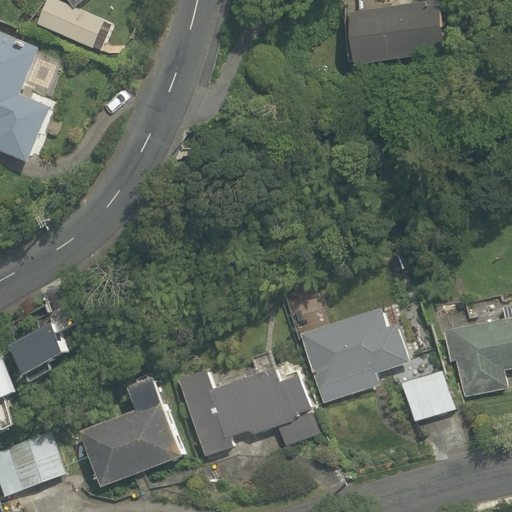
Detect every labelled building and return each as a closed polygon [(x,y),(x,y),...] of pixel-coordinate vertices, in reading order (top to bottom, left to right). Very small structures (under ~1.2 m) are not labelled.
[(109,20),(82,9),(91,0),(71,0),(76,5),(64,0),(51,0),(40,25),(96,49),(99,42),(105,45),(113,27),(107,24),(109,20)] [(355,18),(365,71),(453,55),(444,2),(355,18)] [(28,27),(35,18),(27,12),(20,21),(28,27)] [(0,150),(35,164),(57,110),(25,97),(44,50),(0,32),(0,150)] [(508,318),(449,331),(462,397),(511,387),(508,370),(511,368),(511,304),(506,306),(508,318)] [(306,339),(329,407),(379,391),(381,377),(416,366),(403,328),(395,331),(388,312),(306,339)] [(66,327),(19,351),(37,385),(83,360),(66,327)] [(186,382),(211,458),(239,449),(237,444),(284,429),(290,450),(327,438),(308,378),(286,385),(273,343),(255,349),(264,378),(220,392),(214,374),(186,382)] [(0,453),(29,438),(12,407),(28,398),(0,344),(0,453)] [(410,389),(421,425),(462,413),(451,377),(410,389)] [(89,435),(109,490),(192,460),(163,381),(137,391),(146,414),(89,435)] [(0,457),(0,472),(11,501),(73,476),(57,435),(0,457)]
